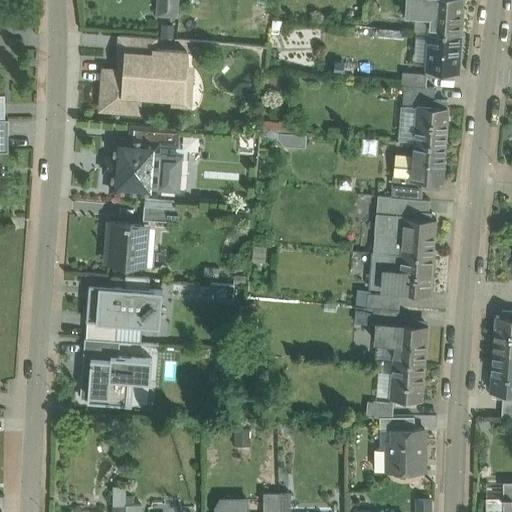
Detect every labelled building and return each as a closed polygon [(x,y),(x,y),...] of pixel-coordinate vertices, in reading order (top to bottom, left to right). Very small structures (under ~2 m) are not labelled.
[(176,0),(159,0),(159,13),(175,14),(176,0)] [(411,0),(410,13),(409,13),(409,15),(415,15),(414,30),(428,31),(460,33),(462,0),(411,0)] [(460,33),(428,31),(426,68),(441,70),(440,76),(452,77),(452,71),(458,71),(461,33),(460,33)] [(187,52),(155,49),(156,37),(120,34),(118,54),(126,55),(125,70),(104,69),(101,109),(139,112),(140,94),(184,98),(187,52)] [(427,73),(403,72),(402,85),(405,85),(426,87),(427,73)] [(268,73),(266,89),(278,90),(280,74),(268,73)] [(426,87),(405,85),(404,106),(417,107),(417,105),(433,106),(435,88),(426,87)] [(433,106),(417,105),(417,107),(414,142),(445,144),(448,107),(433,106)] [(277,118),(260,118),(259,129),(300,129),(301,108),(277,108),(277,118)] [(0,150),(8,151),(8,118),(5,118),(0,118),(0,150)] [(179,127),(131,123),(130,139),(159,141),(159,142),(178,144),(179,127)] [(303,144),(303,132),(276,132),(276,143),(303,144)] [(130,139),(115,138),(115,140),(114,140),(114,152),(114,157),(110,157),(109,170),(113,170),(112,175),(111,187),(111,190),(155,193),(156,187),(159,187),(159,188),(178,190),(181,157),(161,156),(161,157),(158,156),(159,142),(159,141),(130,139)] [(445,144),(414,142),(413,154),(395,153),(394,175),(412,176),(411,179),(422,179),(422,187),(423,187),(435,188),(436,181),(443,181),(445,144)] [(412,176),(394,175),(392,196),(422,199),(422,198),(423,187),(422,187),(422,179),(411,179),(412,176)] [(392,196),(378,195),(376,214),(405,216),(428,218),(430,199),(422,198),(422,199),(392,196)] [(153,205),(144,204),(143,218),(165,221),(167,206),(153,205)] [(428,218),(405,216),(376,214),(373,251),(386,252),(433,256),(436,218),(428,218)] [(131,223),(111,221),(107,262),(145,265),(148,225),(130,224),(131,223)] [(433,256),(386,252),(384,288),(399,289),(399,291),(413,292),(413,297),(421,298),(421,292),(430,293),(433,256)] [(125,287),(150,289),(150,277),(126,276),(125,287)] [(90,298),(98,299),(99,285),(89,284),(90,298)] [(125,287),(99,285),(98,299),(90,298),(88,314),(97,315),(96,321),(118,323),(160,327),(164,290),(150,289),(125,287)] [(400,295),(370,293),(369,307),(399,309),(400,295)] [(411,325),(398,324),(399,309),(369,307),(357,306),(355,321),(379,323),(378,340),(395,342),(393,361),(425,363),(427,326),(419,325),(419,320),(411,319),(411,325)] [(511,311),(502,310),(501,316),(496,315),(494,352),(511,353),(511,311)] [(85,337),(116,340),(118,323),(96,321),(97,315),(88,314),(85,337)] [(111,355),(119,356),(120,340),(116,340),(85,337),(82,376),(89,376),(92,357),(110,359),(111,355)] [(511,353),(494,352),(493,353),(490,390),(511,391),(511,353)] [(110,359),(92,357),(89,376),(87,394),(109,396),(111,379),(134,380),(151,381),(152,358),(119,356),(111,355),(110,359)] [(425,363),(393,361),(391,398),(422,400),(425,363)] [(132,406),(134,380),(111,379),(109,396),(87,394),(89,376),(82,376),(80,397),(88,399),(88,402),(132,406)] [(511,397),(506,397),(502,398),(502,415),(511,415),(511,397)] [(391,403),(368,402),(366,416),(379,416),(390,416),(391,403)] [(390,416),(379,416),(380,430),(394,430),(394,428),(414,428),(414,416),(390,416)] [(414,428),(394,428),(394,430),(394,442),(388,442),(388,470),(425,470),(424,429),(414,428)] [(510,511),(511,511),(511,482),(505,483),(505,498),(503,498),(503,501),(505,501),(506,511),(511,511),(510,511)] [(109,502),(122,502),(122,484),(110,484),(109,502)] [(277,511),(278,493),(264,493),(264,511),(277,511)] [(291,511),(291,493),(278,493),(277,511),(291,511)] [(430,511),(431,498),(417,499),(417,511),(430,511)] [(247,511),(247,499),(222,500),(218,506),(217,511),(247,511)]
